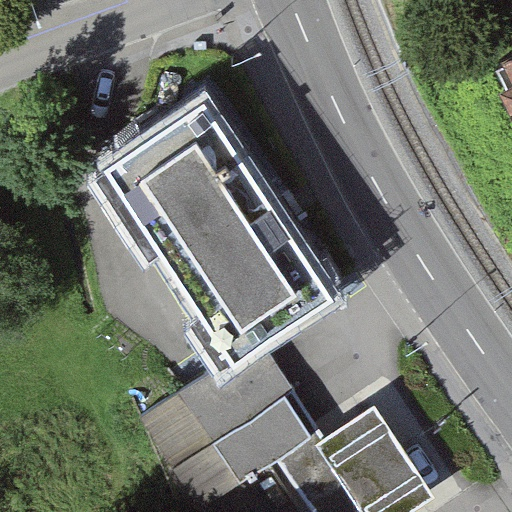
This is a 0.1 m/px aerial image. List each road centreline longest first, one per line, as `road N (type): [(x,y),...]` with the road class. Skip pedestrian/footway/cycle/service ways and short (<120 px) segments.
road 1 (secondary): [(290,0),(386,204),(511,394)]
road 2 (residential): [(0,60),(167,0)]
